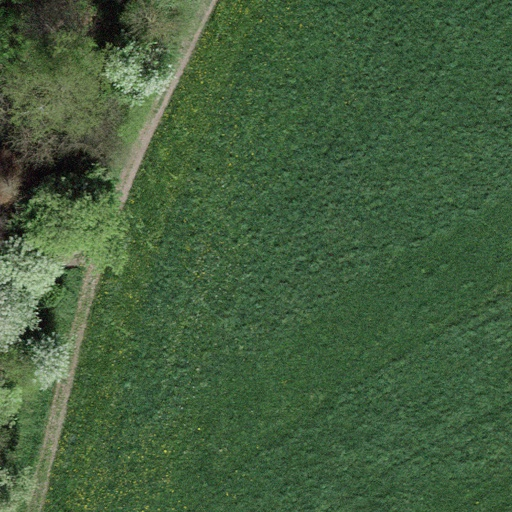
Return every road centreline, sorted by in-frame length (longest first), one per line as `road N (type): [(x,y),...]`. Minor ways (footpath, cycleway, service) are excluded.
road 1 (track): [(211,0),(96,233),(0,255)]
road 2 (track): [(35,511),(96,233)]
